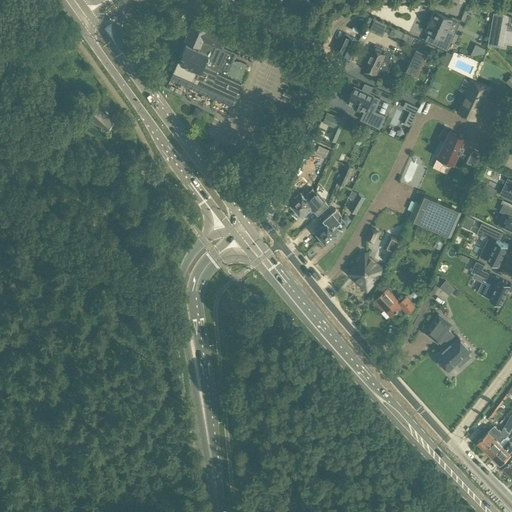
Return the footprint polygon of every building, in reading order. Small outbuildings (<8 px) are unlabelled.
[(429,32),(425,40),(447,50),(455,33),(447,29),(451,19),(452,18),(436,11),(433,17),(432,16),(428,25),(429,26),(427,31),(429,32)] [(493,13),(488,44),(494,45),(500,14),(493,13)] [(375,19),(370,30),(381,36),(387,24),(375,19)] [(177,62),(171,74),(194,84),(234,100),(246,70),(231,64),(235,53),(221,47),(225,37),(207,30),(208,28),(192,21),(183,45),(177,62)] [(389,35),(390,35),(409,44),(410,45),(414,36),(393,26),(389,35)] [(354,53),(353,53),(359,40),(345,34),(336,52),(350,59),(351,57),(352,57),(354,53)] [(481,61),(486,47),(475,42),(469,56),(481,61)] [(375,45),(373,48),(373,49),(364,68),(377,74),(378,73),(384,76),(388,67),(390,67),(391,63),(390,61),(394,53),(375,45)] [(414,48),(404,70),(417,76),(427,54),(414,48)] [(314,87),(302,81),(298,91),(310,96),(314,87)] [(356,85),(349,100),(357,103),(356,104),(361,107),(362,105),(367,108),(362,118),(381,126),(386,114),(375,109),(381,97),(370,91),(373,84),(366,81),(363,88),(356,85)] [(469,95),(467,94),(459,111),(464,114),(468,107),(478,112),(489,89),(475,83),(469,95)] [(90,98),(82,92),(71,105),(77,110),(79,111),(90,98)] [(413,105),(406,101),(403,107),(410,110),(413,105)] [(113,122),(98,107),(87,117),(103,132),(113,122)] [(327,112),(322,122),(334,127),(329,138),(335,141),(345,120),(327,112)] [(374,140),(378,132),(369,128),(369,127),(364,125),(360,134),(365,136),(374,140)] [(466,137),(450,129),(437,157),(450,163),(449,165),(463,172),(467,162),(479,167),(483,158),(471,152),(469,156),(459,152),(466,137)] [(329,149),(319,144),(315,152),(326,157),(329,149)] [(338,183),(344,186),(353,168),(346,165),(338,183)] [(304,195),(301,192),(289,202),(295,209),(307,199),(316,191),(313,187),(304,195)] [(349,196),(354,199),(349,209),(356,213),(365,197),(353,190),(349,196)] [(307,199),(295,209),(302,217),(314,206),(312,204),(321,196),(316,191),(307,199)] [(409,218),(451,236),(461,211),(425,195),(421,204),(416,202),(409,218)] [(329,205),(324,199),(314,208),(319,214),(329,205)] [(500,222),(505,224),(504,226),(511,229),(511,208),(503,204),(500,211),(504,212),(500,222)] [(325,222),(315,231),(321,238),(341,222),(341,218),(342,215),(336,208),(323,219),(325,222)] [(466,214),(463,219),(471,223),(474,217),(466,214)] [(321,238),(320,239),(323,243),(324,242),(327,246),(339,236),(339,235),(343,232),(341,229),(347,224),(341,218),(341,222),(321,238)] [(481,222),(476,233),(481,235),(480,236),(482,237),(483,236),(488,238),(479,257),(492,263),(493,261),(498,264),(508,244),(499,240),(503,233),(481,222)] [(378,232),(372,228),(367,238),(374,241),(378,232)] [(386,248),(392,250),(398,239),(391,236),(386,248)] [(138,247),(136,238),(127,240),(129,249),(138,247)] [(384,267),(366,251),(349,272),(357,279),(356,281),(363,287),(370,286),(372,284),(370,282),(376,273),(378,275),(384,267)] [(469,259),(462,255),(460,260),(467,263),(469,259)] [(501,303),(511,283),(482,269),(484,265),(476,261),(471,272),(474,273),(474,272),(484,277),(483,280),(490,283),(484,296),(492,300),(492,299),(501,303)] [(445,279),(439,285),(450,294),(455,287),(445,279)] [(399,301),(387,288),(373,300),(379,306),(380,305),(391,316),(401,306),(408,313),(416,307),(406,295),(399,301)] [(462,359),(464,362),(470,357),(467,354),(471,350),(458,335),(456,337),(451,332),(448,328),(451,324),(439,315),(426,332),(438,341),(442,335),(449,343),(435,356),(440,360),(439,362),(439,364),(441,366),(443,366),(445,366),(449,370),(462,359)] [(500,429),(499,428),(498,429),(494,425),(505,411),(497,405),(487,419),(494,425),(488,430),(477,441),(484,449),(502,431),(500,429)] [(502,431),(484,449),(492,456),(503,445),(500,443),(510,432),(511,428),(511,411),(511,412),(501,430),(500,429),(502,431)] [(503,445),(492,456),(500,464),(510,453),(511,453),(511,451),(511,434),(505,447),(503,445)] [(511,456),(503,467),(510,474),(511,471),(511,456)]
